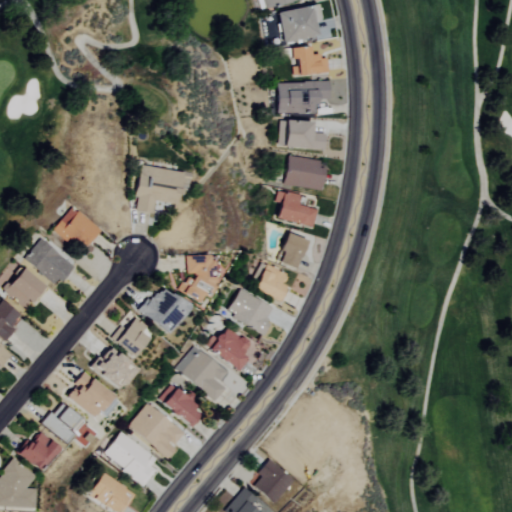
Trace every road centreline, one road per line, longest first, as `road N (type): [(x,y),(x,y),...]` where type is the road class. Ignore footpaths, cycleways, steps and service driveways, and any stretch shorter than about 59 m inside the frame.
road 1 (tertiary): [(169,511),(256,415),(325,302),(366,171),(365,62),(352,0)]
road 2 (residential): [(0,418),(135,260)]
